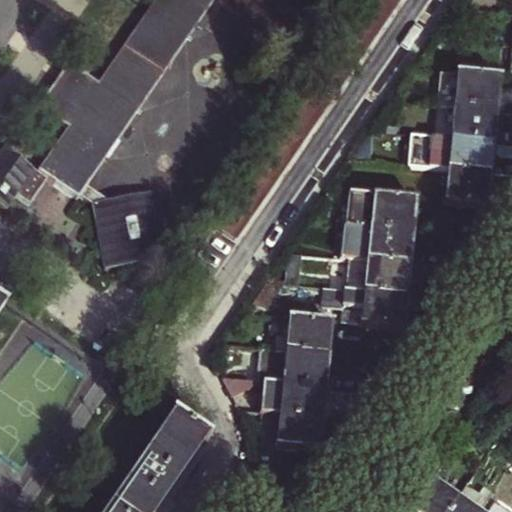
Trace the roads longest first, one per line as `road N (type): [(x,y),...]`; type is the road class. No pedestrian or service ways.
road 1 (residential): [(229,473),(210,407),(176,363),(426,0)]
road 2 (residential): [(510,277),(352,511)]
